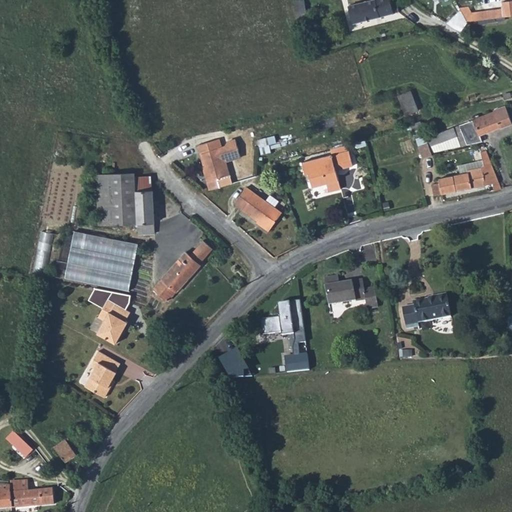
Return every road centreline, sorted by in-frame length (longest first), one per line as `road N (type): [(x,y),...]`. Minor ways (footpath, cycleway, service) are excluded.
road 1 (residential): [(75,511),(90,471),(136,413),(276,275)]
road 2 (residential): [(276,275),(356,233),(511,198)]
road 3 (residential): [(276,275),(152,162)]
road 4 (track): [(399,0),(511,68)]
